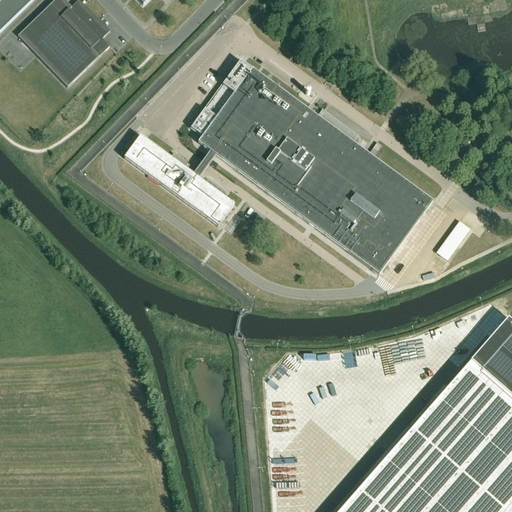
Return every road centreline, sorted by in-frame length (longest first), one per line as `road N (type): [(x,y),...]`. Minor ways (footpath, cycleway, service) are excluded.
road 1 (unknown): [(357,273),(337,287),(265,281),(118,182),(107,165),(110,152),(141,112)]
road 2 (unknown): [(320,511),(364,466),(428,371)]
